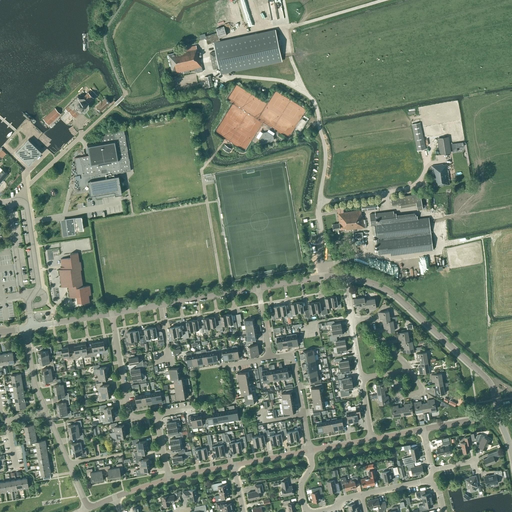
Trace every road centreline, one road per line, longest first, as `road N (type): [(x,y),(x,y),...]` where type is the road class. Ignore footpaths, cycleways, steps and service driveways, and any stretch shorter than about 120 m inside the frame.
road 1 (tertiary): [(499,415),(486,378),(396,296),(343,277)]
road 2 (residential): [(319,203),(325,150),(312,100),(279,80),(224,77)]
road 3 (track): [(221,294),(201,169),(216,151)]
road 4 (residential): [(156,414),(130,418),(111,313)]
road 5 (residential): [(319,203),(411,187),(425,164)]
